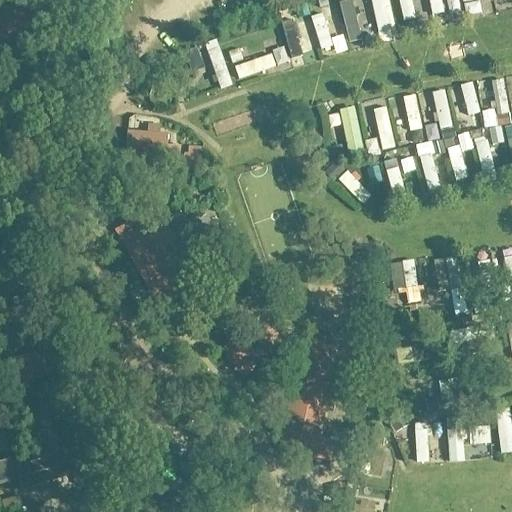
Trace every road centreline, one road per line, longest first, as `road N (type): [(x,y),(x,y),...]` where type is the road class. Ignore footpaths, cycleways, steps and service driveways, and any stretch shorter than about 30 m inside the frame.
road 1 (track): [(0,168),(59,209),(172,382),(224,435),(296,487),(301,511)]
road 2 (track): [(24,185),(125,511)]
road 3 (track): [(0,162),(110,101),(143,20),(190,0)]
